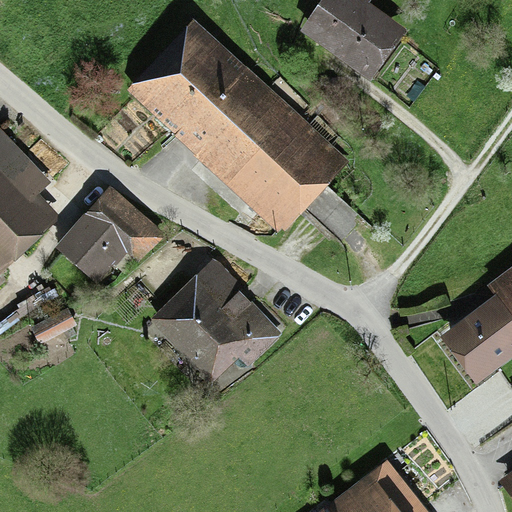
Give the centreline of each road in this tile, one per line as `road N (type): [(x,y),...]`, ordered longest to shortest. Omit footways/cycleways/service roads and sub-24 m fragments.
road 1 (residential): [(0,81),(123,176),(357,312),(443,426),(489,511)]
road 2 (track): [(357,312),(511,125)]
road 3 (track): [(465,187),(438,148),(321,57)]
